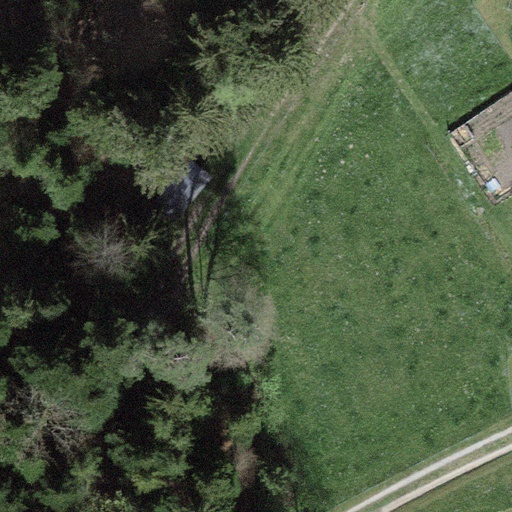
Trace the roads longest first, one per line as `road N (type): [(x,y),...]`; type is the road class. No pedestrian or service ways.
road 1 (track): [(110,511),(156,314),(234,155),(311,36),(344,0)]
road 2 (track): [(372,511),(511,440)]
